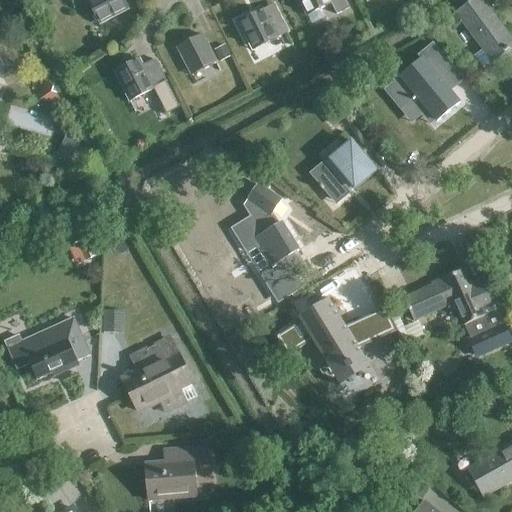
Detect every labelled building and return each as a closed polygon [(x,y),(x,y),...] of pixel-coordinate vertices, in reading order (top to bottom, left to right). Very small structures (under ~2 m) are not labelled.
[(87,0),(99,24),(128,9),(123,0),(87,0)] [(298,0),(307,17),(332,5),(337,15),(350,9),(345,0),(298,0)] [(491,64),(511,48),(511,42),(487,9),(491,6),(486,0),(477,0),(456,16),(491,64)] [(289,33),(274,5),(239,23),(253,51),(289,33)] [(191,76),(216,64),(229,57),(224,46),(211,53),(202,35),(177,48),(191,76)] [(165,83),(151,55),(115,73),(129,101),(165,83)] [(437,121),(458,103),(449,92),(452,89),(445,81),(452,76),(437,57),(426,66),(433,74),(412,91),(437,121)] [(355,190),(376,172),(352,143),(325,166),(323,163),(310,175),(320,186),(319,187),(322,190),(323,190),(332,200),(351,184),(355,190)] [(252,228),(248,222),(234,230),(248,252),(258,245),(272,268),(298,252),(282,225),(282,224),(278,226),(272,215),(281,201),(258,185),(245,205),(258,224),(252,228)] [(485,319),(484,317),(481,310),(499,302),(488,277),(470,285),(463,271),(433,285),(433,287),(404,300),(413,321),(453,303),(464,327),(465,326),(471,341),(470,342),(477,358),(511,343),(498,313),(485,319)] [(385,306),(344,324),(326,297),(295,316),(298,320),(274,336),(286,354),(316,335),(339,370),(362,354),(357,346),(395,329),(385,306)] [(78,367),(75,358),(87,352),(73,321),(21,345),(27,360),(27,361),(36,381),(61,370),(63,374),(78,367)] [(179,357),(178,357),(169,339),(140,354),(147,368),(123,380),(139,413),(160,402),(165,413),(198,397),(192,386),(193,385),(179,357)] [(511,446),(469,470),(484,497),(511,481),(511,446)] [(193,466),(209,464),(208,448),(171,451),(172,464),(146,466),(149,501),(196,497),(193,466)] [(430,488),(407,471),(397,484),(420,501),(430,488)] [(437,511),(425,502),(417,511),(437,511)]
